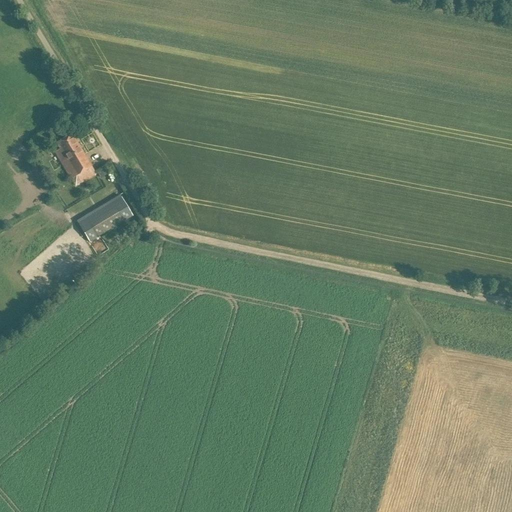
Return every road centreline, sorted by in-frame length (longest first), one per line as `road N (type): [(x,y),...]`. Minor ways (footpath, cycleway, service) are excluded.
road 1 (track): [(511,301),(162,230)]
road 2 (unclassified): [(162,230),(18,0)]
road 3 (track): [(0,371),(123,266),(156,257),(162,230)]
